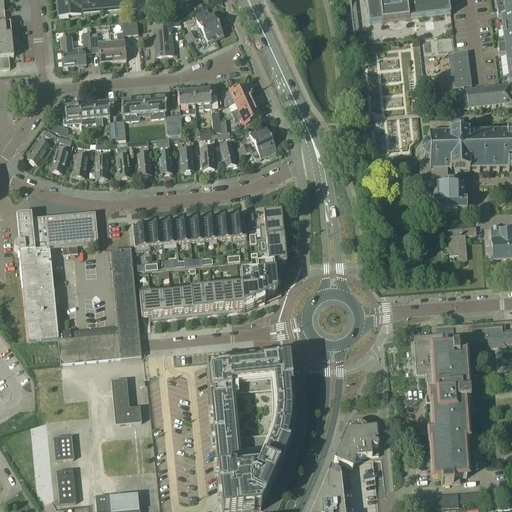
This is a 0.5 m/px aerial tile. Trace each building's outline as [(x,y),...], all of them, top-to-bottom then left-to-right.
[(55,0),(57,18),(82,16),(118,13),(126,12),(126,11),(125,0),(55,0)] [(125,0),(126,11),(147,9),(147,10),(157,9),(156,0),(125,0)] [(162,0),(164,17),(171,16),(169,0),(162,0)] [(447,0),(364,0),(367,14),(369,27),(381,25),(381,26),(450,17),(447,0)] [(504,48),(497,48),(498,58),(505,58),(508,86),(511,85),(511,0),(501,0),(503,11),(496,12),(497,21),(500,20),(504,48)] [(0,37),(11,36),(10,24),(5,25),(4,13),(0,13),(0,37)] [(172,58),(170,29),(180,28),(175,16),(169,17),(170,26),(153,28),(156,60),(172,58)] [(200,31),(185,38),(186,42),(197,37),(202,35),(218,27),(213,17),(205,21),(204,19),(197,22),(196,23),(200,31)] [(117,45),(111,46),(113,65),(126,63),(123,39),(138,37),(137,24),(121,26),(122,35),(116,36),(117,45)] [(202,35),(197,37),(199,41),(200,42),(204,40),(207,47),(216,43),(215,42),(223,38),(218,27),(202,35)] [(0,37),(0,48),(12,47),(11,36),(0,37)] [(90,40),(90,36),(82,36),(83,49),(76,50),(76,52),(72,52),(71,40),(60,41),(61,53),(62,69),(85,67),(84,56),(92,56),(92,52),(91,52),(90,40)] [(197,37),(186,42),(187,44),(188,46),(199,41),(197,37)] [(97,39),(90,40),(91,52),(92,52),(98,52),(99,66),(113,65),(111,46),(104,46),(104,43),(97,43),(97,39)] [(0,48),(0,62),(3,62),(3,66),(5,66),(5,67),(9,66),(9,60),(13,59),(12,47),(0,48)] [(455,56),(448,57),(452,91),(459,90),(464,90),(463,88),(470,87),(470,89),(471,89),(467,54),(466,55),(466,56),(459,57),(459,55),(455,56)] [(0,72),(10,72),(9,66),(5,67),(5,66),(3,66),(3,62),(0,62),(0,72)] [(510,88),(503,89),(503,88),(502,89),(498,89),(497,89),(497,90),(494,90),(494,89),(493,90),(493,89),(491,89),(491,90),(490,90),(487,91),(487,90),(487,91),(482,91),(481,91),(478,92),(478,91),(475,91),(475,92),(472,92),(471,92),(467,93),(466,93),(459,94),(461,112),(468,111),(469,111),(473,110),(473,111),(474,111),(474,110),(477,110),(481,110),(484,109),(484,110),(484,109),(489,109),(490,109),(493,108),(493,109),(494,109),(495,109),(495,108),(496,108),(499,108),(500,108),(504,107),(505,110),(511,108),(511,107),(511,106),(511,100),(511,94),(510,94),(510,88)] [(229,103),(224,105),(226,109),(234,105),(253,96),(250,90),(248,91),(247,89),(242,91),(240,89),(237,91),(236,90),(236,91),(235,89),(229,91),(230,93),(229,94),(225,96),(229,103)] [(209,93),(193,94),(195,113),(211,112),(210,101),(211,101),(211,99),(210,99),(209,93)] [(195,113),(193,94),(177,96),(178,102),(177,102),(177,104),(178,104),(179,116),(181,116),(183,118),(195,117),(195,113)] [(231,115),(232,119),(256,109),(253,104),(256,103),(253,96),(234,105),(237,112),(231,115)] [(151,118),(151,122),(164,121),(164,114),(166,114),(165,108),(166,108),(166,105),(165,106),(164,99),(121,103),(122,110),(121,110),(121,112),(122,112),(122,118),(125,118),(125,124),(138,123),(138,119),(151,118)] [(108,104),(93,106),(95,126),(95,129),(102,128),(102,120),(109,120),(109,113),(110,113),(109,111),(108,111),(108,104)] [(93,106),(79,107),(81,126),(81,127),(95,126),(93,106)] [(65,117),(62,117),(63,128),(81,126),(79,107),(65,108),(65,109),(65,115),(64,115),(65,117)] [(256,109),(232,119),(234,123),(241,120),(245,128),(254,124),(253,122),(261,119),(256,109)] [(219,116),(211,117),(213,137),(221,136),(219,116)] [(180,118),(172,119),(174,137),(175,137),(174,131),(181,130),(180,119),(180,118)] [(174,137),(172,119),(166,120),(168,138),(174,137)] [(477,132),(477,134),(468,134),(468,132),(466,132),(467,133),(463,133),(463,123),(453,123),(429,124),(429,134),(428,134),(428,135),(427,135),(427,137),(428,137),(429,145),(424,147),(423,145),(422,146),(423,148),(420,151),(419,151),(418,152),(420,153),(420,157),(418,158),(419,159),(419,184),(430,184),(430,192),(432,192),(433,203),(429,203),(426,206),(427,211),(429,214),(433,214),(434,214),(465,213),(466,213),(466,212),(466,202),(466,201),(462,201),(462,189),(462,188),(462,187),(461,188),(456,188),(456,177),(462,177),(462,176),(461,176),(461,175),(467,175),(469,175),(469,173),(477,173),(478,175),(479,175),(479,172),(487,172),(488,174),(489,174),(489,172),(497,172),(497,174),(499,174),(499,172),(507,172),(507,174),(509,173),(508,171),(511,171),(511,133),(508,133),(508,131),(506,131),(506,133),(498,133),(498,131),(496,131),(496,134),(488,134),(488,132),(486,132),(487,134),(478,134),(478,132),(477,132)] [(124,124),(116,125),(118,143),(125,142),(123,124),(124,124)] [(118,143),(116,125),(109,126),(110,126),(111,143),(118,143)] [(55,128),(51,133),(67,139),(67,132),(55,128)] [(257,133),(249,136),(254,149),(271,141),(266,131),(258,134),(257,133)] [(44,137),(54,144),(56,139),(47,133),(44,137)] [(168,141),(157,142),(161,177),(172,176),(168,141)] [(250,151),(239,156),(241,160),(251,155),(254,160),(256,161),(258,161),(260,160),(260,161),(268,157),(267,156),(276,152),(271,141),(254,149),(250,151)] [(27,162),(36,168),(49,149),(40,143),(27,162)] [(118,151),(118,158),(116,158),(119,181),(129,180),(126,145),(115,146),(116,151),(118,151)] [(220,148),(225,171),(236,168),(231,146),(220,148)] [(248,147),(237,152),(239,156),(250,151),(248,147)] [(201,150),(203,173),(214,172),(212,149),(201,150)] [(180,152),(182,175),(193,174),(191,151),(180,152)] [(51,174),(61,177),(68,155),(57,152),(51,174)] [(148,155),(137,156),(140,179),(151,178),(148,155)] [(76,157),(73,180),(84,181),(87,159),(76,157)] [(107,159),(96,159),(96,182),(107,182),(107,159)] [(264,228),(259,228),(259,229),(282,227),(281,213),(263,215),(264,228)] [(17,254),(20,254),(29,344),(29,345),(58,342),(60,368),(141,360),(131,252),(110,254),(118,337),(71,342),(70,334),(57,335),(49,252),(62,251),(63,258),(77,257),(76,250),(98,248),(95,216),(32,222),(31,215),(16,217),(19,245),(17,245),(17,246),(16,246),(15,247),(14,248),(14,249),(14,250),(14,251),(14,252),(15,253),(16,254),(17,254)] [(230,218),(229,218),(231,241),(232,245),(246,244),(243,216),(241,217),(238,217),(232,218),(232,219),(230,219),(230,218)] [(231,241),(229,218),(218,219),(218,220),(216,221),(216,219),(215,219),(217,242),(231,241)] [(204,243),(217,242),(215,219),(204,220),(204,222),(202,222),(202,220),(204,243)] [(188,222),(190,245),(204,243),(202,220),(191,222),(191,223),(189,223),(188,222)] [(176,246),(190,245),(188,222),(177,223),(177,224),(175,225),(175,223),(174,223),(176,246)] [(176,246),(174,223),(163,224),(163,226),(161,226),(161,224),(160,224),(163,247),(176,246)] [(147,226),(149,253),(150,253),(149,249),(162,247),(160,224),(149,226),(149,227),(147,227),(147,226)] [(136,228),(132,229),(135,255),(149,253),(147,226),(145,226),(142,226),(136,227),(136,228)] [(282,227),(259,229),(261,242),(283,240),(282,227)] [(511,228),(511,231),(500,232),(499,229),(490,230),(492,262),(502,262),(505,262),(505,261),(510,261),(510,262),(511,261),(511,228)] [(457,258),(458,263),(466,263),(464,242),(462,242),(462,239),(475,238),(475,230),(447,232),(449,259),(457,258)] [(261,243),(258,243),(259,255),(267,255),(285,253),(283,240),(261,242),(261,243)] [(286,266),(285,253),(267,255),(268,267),(268,268),(286,266)] [(242,275),(240,275),(243,310),(244,310),(256,304),(256,308),(256,309),(258,308),(263,306),(264,306),(264,305),(264,301),(276,295),(276,290),(277,290),(279,290),(280,290),(280,289),(279,275),(278,268),(278,267),(286,267),(286,266),(268,268),(268,267),(255,268),(256,271),(256,274),(254,274),(247,275),(244,275),(242,275)] [(237,268),(229,268),(230,276),(237,275),(237,268)] [(231,284),(233,311),(243,310),(240,275),(239,275),(239,277),(240,281),(240,288),(232,289),(231,284)] [(231,284),(220,285),(223,312),(229,311),(232,311),(233,311),(231,284)] [(220,285),(210,286),(213,313),(223,312),(220,285)] [(201,287),(200,287),(203,314),(213,313),(210,286),(210,291),(201,292),(201,287)] [(200,287),(190,288),(193,315),(196,314),(203,314),(200,287)] [(190,293),(180,294),(182,316),(193,315),(190,288),(189,288),(190,293)] [(170,290),(160,291),(162,318),(172,317),(170,290)] [(170,290),(172,317),(182,316),(180,294),(180,290),(170,290)] [(159,296),(150,297),(152,319),(162,318),(160,291),(159,291),(159,296)] [(150,297),(139,298),(141,320),(147,319),(152,319),(150,297)] [(432,338),(413,339),(416,377),(426,376),(426,379),(428,399),(434,399),(434,405),(432,405),(434,436),(427,436),(428,445),(431,445),(434,482),(440,482),(441,487),(453,486),(452,481),(457,481),(466,480),(463,441),(463,435),(466,434),(464,404),(467,404),(469,404),(468,395),(467,395),(467,394),(464,357),(458,358),(457,348),(477,346),(477,350),(484,349),(484,351),(506,350),(506,348),(511,347),(511,332),(505,333),(505,331),(504,326),(491,327),(468,328),(468,332),(455,333),(455,329),(454,329),(433,331),(434,335),(434,338),(432,338)] [(208,368),(206,368),(211,415),(212,427),(214,441),(214,447),(215,453),(216,467),(217,479),(219,500),(220,500),(221,508),(220,508),(220,509),(221,509),(221,511),(260,511),(262,506),(263,506),(263,505),(265,500),(266,500),(265,499),(268,494),(269,493),(268,493),(270,488),(271,488),(271,487),(273,482),(274,482),(274,481),(273,481),(276,476),(277,475),(276,475),(278,470),(279,470),(279,469),(281,464),(282,463),(281,463),(283,458),(284,458),(285,457),(284,457),(286,452),(287,452),(287,451),(287,450),(288,445),(289,445),(289,444),(289,443),(290,438),(291,438),(291,437),(291,436),(292,431),(293,430),(292,429),(293,424),(293,423),(293,422),(293,417),(294,417),(294,415),(293,415),(293,410),(294,410),(294,408),(293,408),(293,403),(293,401),(292,396),(293,396),(293,395),(292,395),(291,390),(292,389),(292,387),(291,387),(291,383),(291,381),(291,377),(291,375),(290,375),(290,368),(290,367),(289,362),(289,360),(288,360),(285,361),(285,360),(283,361),(278,361),(277,361),(272,362),(271,362),(268,362),(266,362),(262,363),(260,363),(255,364),(255,363),(254,364),(248,364),(234,366),(229,366),(214,368),(208,368)] [(126,382),(111,384),(115,428),(141,425),(139,410),(129,411),(126,382)] [(375,445),(374,442),(377,442),(376,430),(368,431),(367,429),(365,427),(363,426),(361,425),(358,424),(356,424),(353,424),(351,425),(349,427),(347,428),(346,430),(341,441),(339,446),(340,446),(333,463),(352,471),(355,464),(355,463),(361,463),(361,460),(378,459),(378,454),(371,455),(370,448),(372,448),(373,449),(373,450),(374,450),(375,450),(376,450),(377,450),(377,449),(378,449),(378,448),(378,447),(378,446),(377,445),(376,445),(375,444),(375,445)] [(53,440),(55,464),(73,462),(71,439),(53,440)] [(340,478),(340,474),(330,470),(312,511),(343,511),(340,478)] [(56,474),(59,507),(76,506),(72,472),(56,474)] [(505,493),(460,496),(460,505),(506,502),(505,493)] [(95,499),(95,500),(95,511),(138,511),(137,497),(109,499),(109,498),(108,498),(95,499)] [(457,497),(435,498),(436,511),(458,510),(457,497)]
